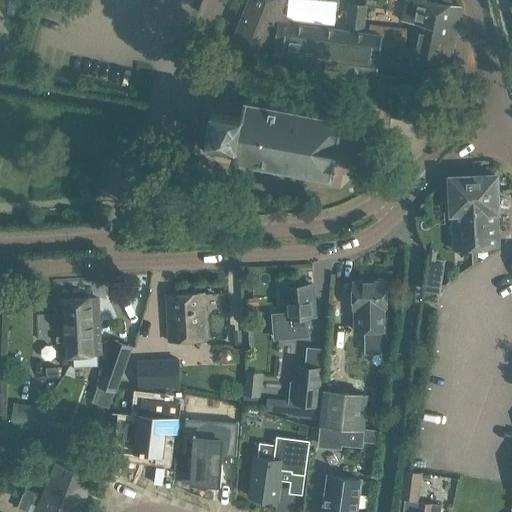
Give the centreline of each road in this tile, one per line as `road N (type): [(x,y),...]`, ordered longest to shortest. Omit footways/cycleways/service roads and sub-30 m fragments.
road 1 (residential): [(0,269),(338,250),(392,223),(452,158),(505,141)]
road 2 (residential): [(494,111),(455,126),(378,202),(319,227),(0,242)]
